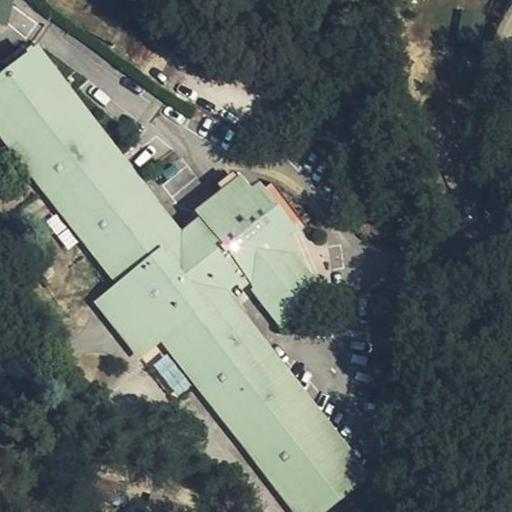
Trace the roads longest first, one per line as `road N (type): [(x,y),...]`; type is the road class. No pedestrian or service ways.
road 1 (unclassified): [(511,436),(482,343),(504,45),(511,33)]
road 2 (unknown): [(492,181),(475,214),(352,254),(346,302)]
